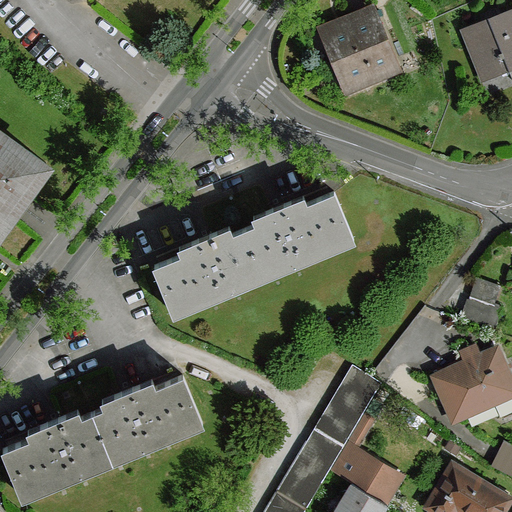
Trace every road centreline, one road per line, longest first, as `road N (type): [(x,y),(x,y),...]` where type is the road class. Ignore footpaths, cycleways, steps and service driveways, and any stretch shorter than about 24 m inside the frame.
road 1 (tertiary): [(0,357),(211,92)]
road 2 (tertiary): [(191,77),(0,318)]
road 3 (residential): [(505,199),(314,133)]
